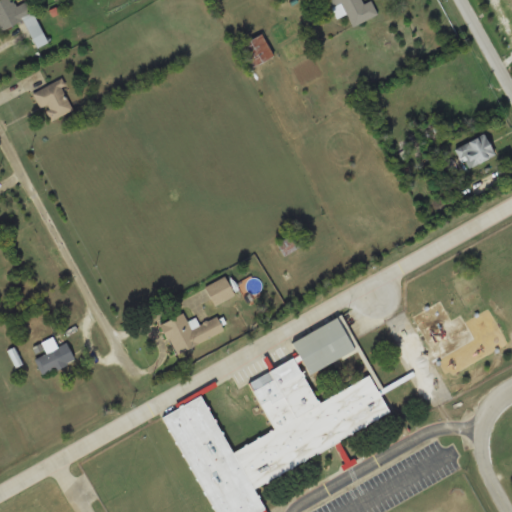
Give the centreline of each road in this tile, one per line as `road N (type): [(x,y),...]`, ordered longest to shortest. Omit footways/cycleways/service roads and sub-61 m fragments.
road 1 (residential): [(0,495),(511,207)]
road 2 (residential): [(130,371),(0,134)]
